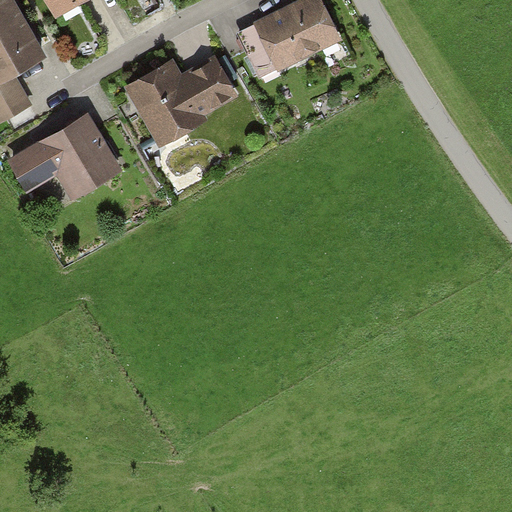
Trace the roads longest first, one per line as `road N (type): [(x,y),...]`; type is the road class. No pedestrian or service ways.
road 1 (residential): [(511,223),(402,67),(366,0)]
road 2 (residential): [(226,0),(69,86)]
